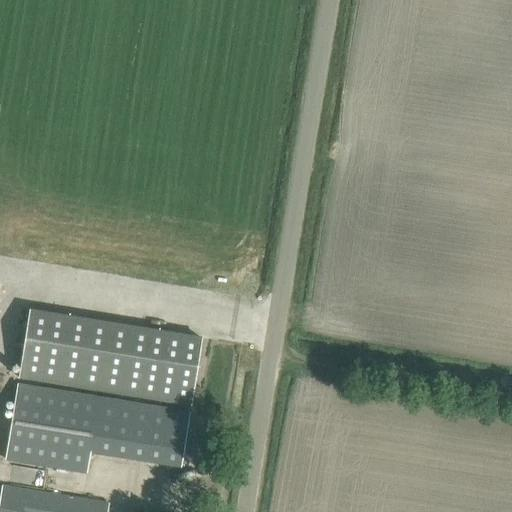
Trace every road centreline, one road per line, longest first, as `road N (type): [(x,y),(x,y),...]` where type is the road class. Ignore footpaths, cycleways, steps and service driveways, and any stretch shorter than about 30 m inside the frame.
road 1 (unclassified): [(244,511),(328,0)]
road 2 (track): [(270,351),(511,390)]
